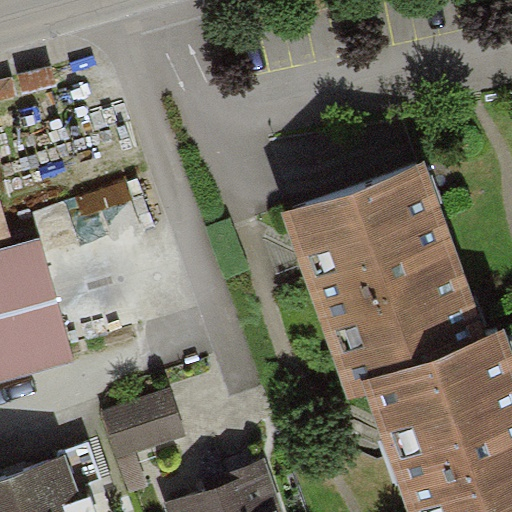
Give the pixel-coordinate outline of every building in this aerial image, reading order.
[(484,297),(424,128),(282,178),(348,364),(368,357),(362,340),(484,297)] [(0,367),(74,345),(40,222),(13,229),(0,180),(0,367)] [(511,511),(511,309),(505,290),(484,297),(362,340),(368,357),(423,511),(511,511)] [(171,379),(107,400),(124,449),(136,445),(187,428),(171,379)] [(66,434),(0,457),(0,511),(97,511),(106,509),(92,471),(81,475),(66,434)] [(281,489),(265,444),(230,457),(232,463),(163,488),(171,511),(284,511),(277,491),(281,489)] [(148,478),(136,445),(124,449),(109,455),(122,488),(148,478)]
